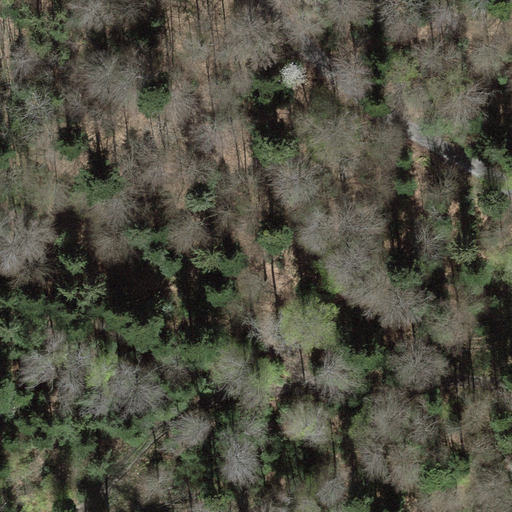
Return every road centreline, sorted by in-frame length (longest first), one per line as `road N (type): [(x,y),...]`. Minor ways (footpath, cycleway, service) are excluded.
road 1 (track): [(511,383),(249,391),(159,424),(64,511)]
road 2 (unclassified): [(511,180),(460,147),(303,0)]
